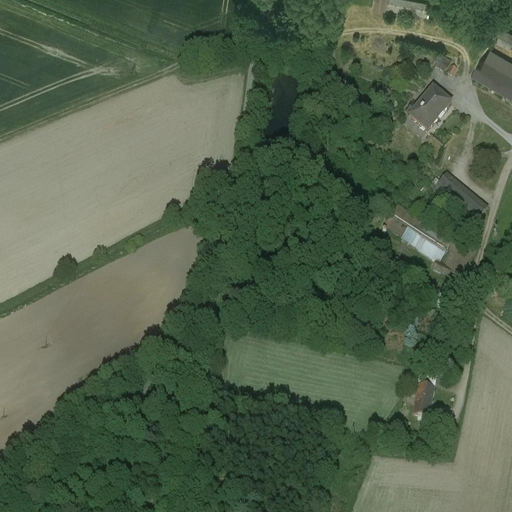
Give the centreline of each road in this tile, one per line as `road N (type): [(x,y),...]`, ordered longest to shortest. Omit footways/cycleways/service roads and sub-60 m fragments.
road 1 (unclassified): [(277,0),(252,65),(235,190),(205,315),(57,511)]
road 2 (track): [(0,139),(217,50),(259,43)]
